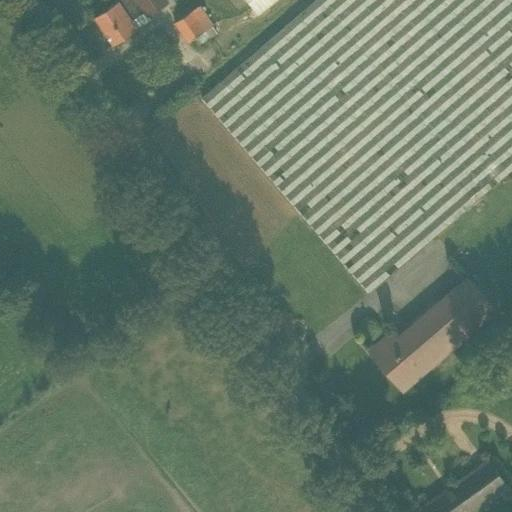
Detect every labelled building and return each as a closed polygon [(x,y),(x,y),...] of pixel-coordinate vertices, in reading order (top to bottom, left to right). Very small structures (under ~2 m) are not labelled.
[(114,44),(137,28),(132,20),(146,10),(149,15),(168,2),(166,0),(116,0),(118,1),(96,16),(114,44)] [(511,0),(317,0),(202,99),(369,294),(511,171),(511,0)] [(246,0),(257,14),(274,0),(246,0)] [(199,5),(192,11),(175,22),(189,42),(194,38),(199,46),(218,33),(213,26),(214,25),(199,5)] [(497,310),(469,276),(401,335),(395,328),(369,350),(403,390),(497,310)] [(511,485),(493,458),(489,461),(417,511),(475,511),(511,488),(511,485)]
